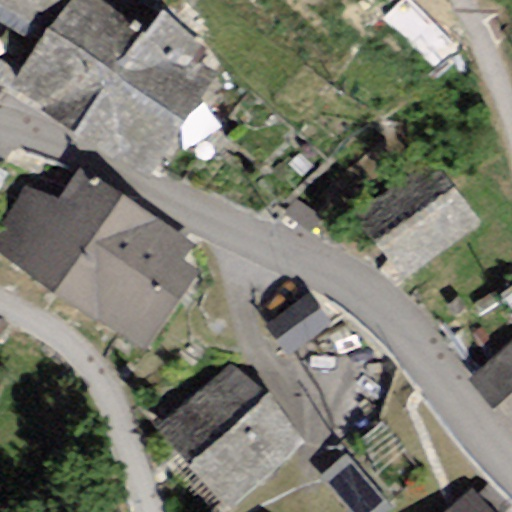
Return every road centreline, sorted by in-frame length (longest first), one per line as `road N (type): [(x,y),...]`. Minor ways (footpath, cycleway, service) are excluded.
road 1 (tertiary): [(0,129),(72,152),(156,200),(320,268),(394,327),(511,477)]
road 2 (unclassified): [(146,511),(117,427),(57,331),(0,300)]
road 3 (track): [(511,120),(458,0)]
